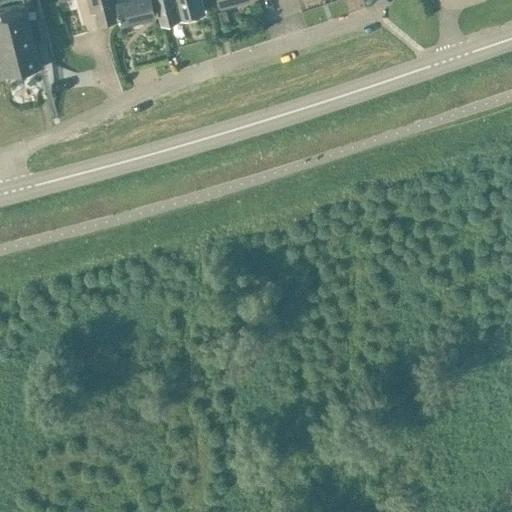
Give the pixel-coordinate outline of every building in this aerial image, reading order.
[(87,0),(91,13),(97,12),(100,23),(117,19),(111,0),(87,0)] [(117,0),(122,22),(155,14),(151,0),(117,0)] [(156,0),(162,23),(181,18),(175,0),(156,0)] [(177,0),(182,18),(205,12),(201,0),(177,0)] [(25,1),(0,6),(0,42),(8,75),(41,67),(25,1)]
